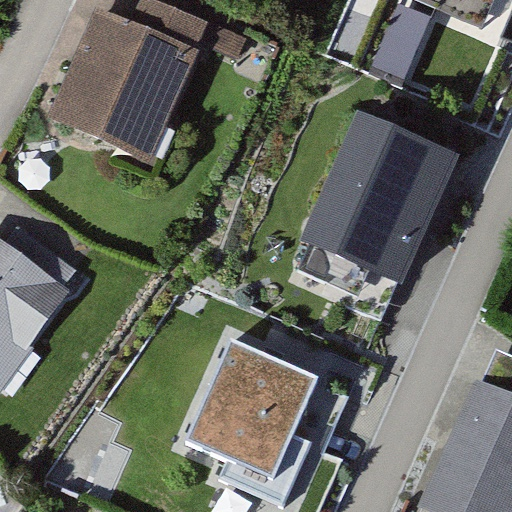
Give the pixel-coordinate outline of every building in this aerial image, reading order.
[(146,0),(132,36),(101,24),(60,127),(163,167),(208,53),(230,62),(241,35),(152,0),(146,0)] [(446,164),(355,126),(306,245),(397,282),(446,164)] [(0,248),(0,401),(1,402),(89,281),(35,242),(20,263),(0,248)] [(311,385),(227,348),(184,446),(224,464),(216,482),(281,511),(310,447),(287,437),(311,385)] [(511,511),(511,370),(499,400),(477,391),(422,511),(511,511)]
